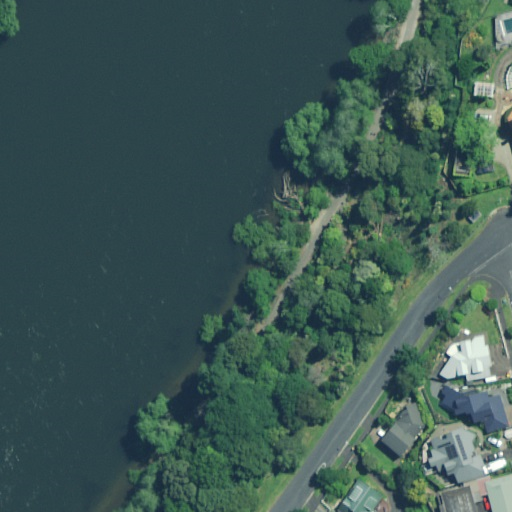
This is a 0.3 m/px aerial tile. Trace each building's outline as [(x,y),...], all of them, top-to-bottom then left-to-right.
[(494,86),(476,84),(475,97),(493,99),(494,86)] [(442,382),(487,375),(485,358),(491,357),(490,347),(487,348),(485,337),(475,338),(475,343),(449,347),(451,362),(441,372),(442,382)] [(487,434),(511,427),(511,414),(506,416),(499,390),(469,398),(462,396),(450,389),(441,404),(456,413),(458,419),(473,415),(475,425),(484,423),(487,434)] [(417,408),(409,407),(395,423),(397,424),(381,442),(400,458),(426,428),(417,408)] [(466,434),(465,430),(445,434),(445,438),(430,441),(432,450),(430,451),(432,460),(429,461),(431,470),(438,469),(439,472),(447,470),(448,476),(454,475),(455,479),(487,473),(484,457),(486,457),(484,442),(482,442),(478,442),(476,432),(466,434)] [(511,511),(511,474),(485,481),(492,511),(511,511)] [(382,497),(360,481),(337,511),(371,511),(382,497)] [(475,511),(470,487),(442,494),(446,511),(475,511)]
